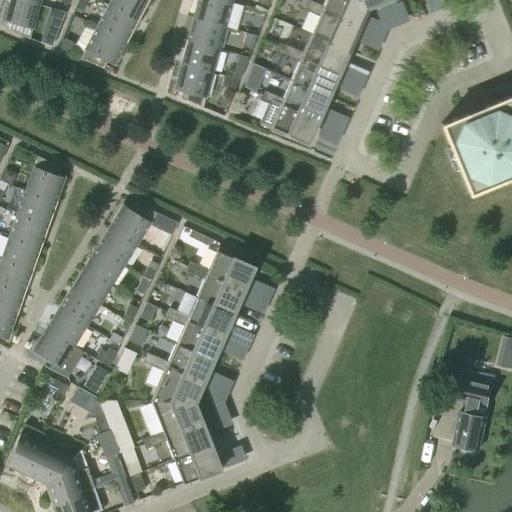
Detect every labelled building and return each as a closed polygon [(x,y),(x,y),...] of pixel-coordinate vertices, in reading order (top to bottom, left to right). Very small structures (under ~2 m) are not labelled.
[(38,3),(26,0),(5,0),(1,19),(8,21),(5,29),(29,38),(38,3)] [(86,0),(77,0),(75,7),(83,10),(86,0)] [(109,0),(108,5),(136,19),(146,0),(109,0)] [(230,3),(219,0),(197,0),(193,18),(224,26),(230,3)] [(310,11),(314,2),(309,0),(303,0),(301,7),(310,11)] [(358,0),(325,0),(323,6),(321,11),(363,29),(366,22),(360,19),(366,7),(358,0)] [(427,0),(431,10),(448,4),(446,0),(427,0)] [(310,11),(319,15),(321,11),(323,6),(314,2),(310,11)] [(108,5),(96,26),(124,41),(136,19),(108,5)] [(321,11),(319,15),(310,34),(347,50),(354,34),(360,36),(363,29),(321,11)] [(193,18),(187,41),(217,49),(224,26),(193,18)] [(96,26),(79,59),(102,68),(107,60),(113,63),(124,41),(96,26)] [(246,33),(242,46),(251,49),(256,37),(253,35),(246,33)] [(310,34),(302,52),(300,57),(342,75),(345,68),(340,66),(347,50),(310,34)] [(74,44),(64,39),(59,49),(69,54),(74,44)] [(217,49),(187,41),(180,64),(211,72),(217,49)] [(289,57),(293,48),(284,44),(280,53),(289,57)] [(298,61),(300,57),(302,52),(293,48),(289,57),(298,61)] [(350,54),(341,89),(362,94),(371,59),(350,54)] [(232,77),(237,79),(241,80),(247,58),(238,55),(232,77)] [(290,80),(327,96),(334,80),(339,82),(342,75),(300,57),(298,61),(290,80)] [(252,63),(243,87),(255,92),(264,68),(252,63)] [(211,72),(180,64),(173,88),(180,90),(178,98),(201,108),(211,72)] [(225,75),(222,85),(234,88),(237,79),(232,77),(225,75)] [(290,80),(282,98),(280,103),(322,121),(325,114),(320,112),(327,96),(290,80)] [(269,104),(273,94),(264,90),(260,100),(266,102),(269,104)] [(282,98),(273,94),(269,104),(278,108),(280,103),(282,98)] [(440,123),(469,192),(511,173),(511,102),(509,95),(484,105),(486,111),(468,118),(466,113),(440,123)] [(268,130),(283,136),(284,133),(306,143),(314,126),(319,128),(322,121),(280,103),(278,108),(269,104),(266,102),(259,119),(260,119),(259,122),(270,126),(268,130)] [(37,156),(24,190),(54,201),(63,177),(56,175),(59,166),(37,156)] [(0,180),(11,184),(16,172),(5,167),(0,180)] [(24,190),(16,213),(46,224),(54,201),(24,190)] [(109,226),(136,243),(155,212),(133,201),(128,209),(122,205),(109,226)] [(16,213),(8,235),(38,246),(46,224),(16,213)] [(136,243),(109,226),(96,247),(123,264),(136,243)] [(38,246),(8,235),(0,258),(31,268),(38,246)] [(123,264),(96,247),(83,267),(111,284),(123,264)] [(217,247),(207,269),(205,273),(247,292),(250,285),(245,283),(252,266),(230,256),(231,253),(217,247)] [(0,258),(0,282),(23,291),(31,268),(0,258)] [(149,260),(142,275),(150,279),(157,264),(149,260)] [(194,274),(198,265),(189,261),(185,270),(194,274)] [(198,265),(194,274),(203,278),(205,273),(207,269),(198,265)] [(111,284),(83,267),(71,288),(98,304),(111,284)] [(203,278),(195,296),(232,313),(239,297),(244,299),(247,292),(205,273),(203,278)] [(142,295),(149,281),(141,277),(134,291),(142,295)] [(0,282),(0,308),(14,314),(23,291),(0,282)] [(98,304),(71,288),(58,308),(85,325),(98,304)] [(195,296),(187,315),(185,320),(227,338),(230,331),(225,329),(232,313),(195,296)] [(121,319),(129,322),(136,307),(128,304),(121,319)] [(174,320),(178,311),(169,307),(165,316),(174,320)] [(14,314),(0,308),(0,335),(6,338),(14,314)] [(85,325),(58,308),(45,328),(73,345),(85,325)] [(178,311),(174,320),(183,324),(185,320),(187,315),(178,311)] [(183,324),(175,343),(211,359),(218,343),(224,345),(227,338),(185,320),(183,324)] [(73,345),(45,328),(32,350),(50,361),(59,367),(73,345)] [(511,336),(506,335),(503,347),(511,349),(511,336)] [(175,343),(166,361),(164,366),(206,385),(210,377),(204,375),(211,359),(175,343)] [(103,364),(107,366),(115,351),(107,347),(100,362),(103,364)] [(152,366),(156,357),(146,352),(142,361),(152,366)] [(487,383),(492,361),(467,355),(462,378),(461,377),(456,398),(467,401),(465,412),(460,411),(453,443),(466,446),(467,449),(472,450),(475,448),(479,449),(486,417),(484,416),(491,384),(487,383)] [(156,357),(152,366),(162,370),(164,366),(166,361),(156,357)] [(47,367),(46,368),(66,377),(69,372),(59,367),(50,361),(47,367)] [(94,366),(82,385),(96,394),(107,374),(94,366)] [(162,370),(149,400),(193,401),(198,389),(204,391),(206,385),(164,366),(162,370)] [(67,386),(52,379),(48,388),(63,395),(67,386)] [(149,400),(161,431),(163,436),(206,419),(203,412),(197,414),(193,401),(149,400)] [(93,415),(99,433),(109,429),(102,411),(93,415)] [(119,419),(107,424),(109,429),(115,445),(127,440),(119,419)] [(206,419),(163,436),(165,440),(172,457),(209,444),(203,428),(209,426),(206,419)] [(24,423),(18,434),(5,463),(25,473),(39,444),(44,433),(24,423)] [(161,431),(151,435),(155,444),(165,440),(163,436),(161,431)] [(155,444),(151,435),(141,439),(144,448),(155,444)] [(70,459),(39,444),(25,473),(45,482),(70,459)] [(216,461),(209,444),(172,457),(182,483),(225,467),(221,459),(216,461)] [(123,478),(117,459),(112,448),(103,451),(114,481),(123,478)] [(45,482),(52,503),(93,488),(90,481),(79,451),(70,459),(45,482)] [(137,470),(128,474),(134,489),(143,486),(137,470)] [(102,477),(90,481),(93,488),(105,484),(102,477)] [(129,493),(123,478),(114,481),(120,497),(129,493)] [(93,488),(52,503),(54,511),(97,511),(101,511),(93,488)]
